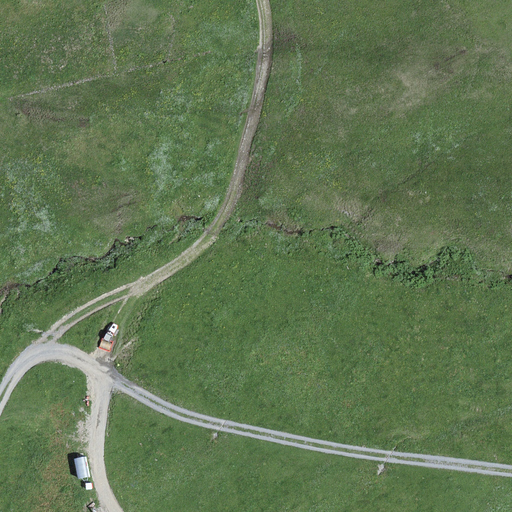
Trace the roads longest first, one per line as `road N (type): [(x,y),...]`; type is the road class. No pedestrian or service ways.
road 1 (track): [(267,0),(257,93),(233,195),(204,246),(136,291),(101,372)]
road 2 (track): [(101,372),(172,410),(274,439),(511,473)]
road 3 (track): [(101,372),(93,440),(116,511)]
road 4 (track): [(101,372),(75,357),(42,353),(14,376),(0,406)]
